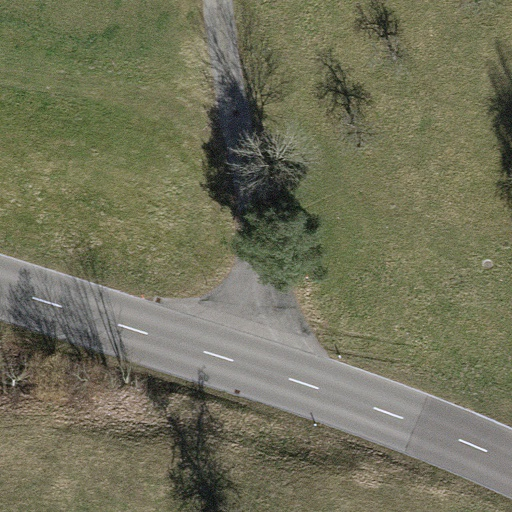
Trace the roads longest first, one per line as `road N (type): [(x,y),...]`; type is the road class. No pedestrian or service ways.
road 1 (tertiary): [(0,288),(270,371),(511,463)]
road 2 (track): [(270,371),(223,0)]
